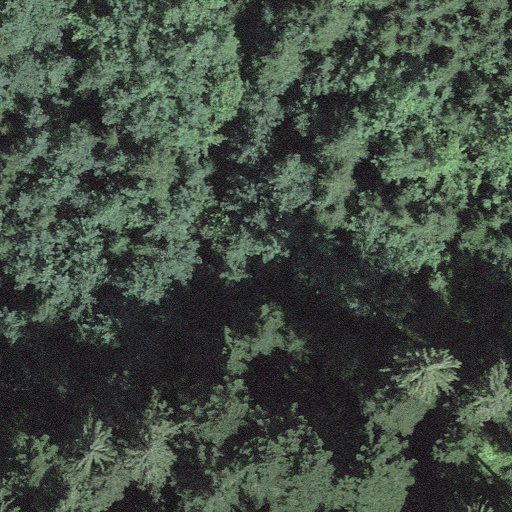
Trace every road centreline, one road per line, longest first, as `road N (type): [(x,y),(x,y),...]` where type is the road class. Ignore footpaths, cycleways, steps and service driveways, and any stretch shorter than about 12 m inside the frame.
road 1 (track): [(116,511),(171,425),(190,369),(251,0)]
road 2 (track): [(360,511),(511,450)]
